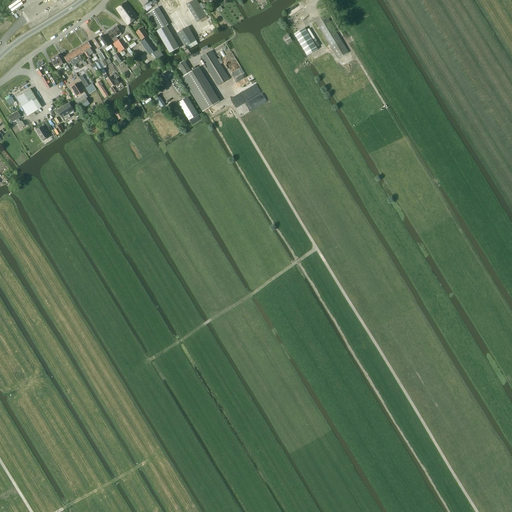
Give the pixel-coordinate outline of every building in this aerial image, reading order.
[(172,0),(162,0),(170,13),(177,8),(172,0)] [(194,0),(186,5),(197,22),(206,16),(197,0),(196,0),(194,0)] [(116,9),(128,26),(138,18),(131,9),(126,2),(116,9)] [(148,13),(147,14),(157,32),(165,26),(168,25),(158,7),(148,13)] [(170,15),(176,25),(183,20),(177,10),(170,15)] [(315,23),(323,35),(329,45),(338,59),(349,53),(340,39),(326,16),(315,23)] [(176,25),(180,31),(187,27),(183,20),(176,25)] [(117,40),(115,37),(121,33),(117,26),(108,33),(114,42),(117,40)] [(187,27),(180,31),(177,33),(185,47),(196,41),(187,27)] [(142,28),(136,33),(141,40),(147,36),(142,28)] [(306,30),(305,28),(294,34),(307,56),(318,49),(317,47),(306,30)] [(309,29),(306,30),(317,47),(319,46),(316,41),(315,39),(309,29)] [(104,35),(98,39),(105,49),(111,45),(104,35)] [(284,38),(287,44),(292,41),(288,35),(284,38)] [(97,37),(92,41),(98,49),(99,50),(103,47),(97,37)] [(140,43),(149,55),(158,49),(156,47),(157,47),(156,45),(155,46),(149,37),(140,43)] [(114,44),(120,52),(124,49),(118,41),(114,44)] [(88,42),(83,45),(87,51),(89,56),(91,54),(94,53),(91,48),(88,42)] [(83,45),(78,48),(82,54),(84,52),(86,55),(87,57),(89,56),(87,51),(83,45)] [(78,48),(74,51),(77,57),(80,61),(82,60),(81,58),(80,59),(78,56),(82,54),(78,48)] [(159,49),(151,54),(156,61),(164,55),(159,49)] [(74,51),(69,54),(73,60),(75,64),(77,63),(80,61),(77,57),(74,51)] [(200,57),(218,86),(229,79),(212,51),(208,53),(200,57)] [(118,52),(113,55),(116,59),(119,63),(123,61),(121,57),(118,52)] [(73,60),(69,54),(64,57),(68,63),(69,64),(71,63),(72,63),(73,65),(75,64),(73,60)] [(54,58),(50,60),(55,68),(59,65),(60,66),(63,64),(63,63),(58,55),(58,56),(57,55),(54,57),(54,58)] [(97,65),(100,71),(101,71),(103,69),(104,69),(99,61),(96,63),(97,65)] [(177,65),(184,76),(191,72),(184,61),(177,65)] [(182,78),(203,111),(204,111),(219,102),(198,68),(184,77),(182,78)] [(108,78),(106,79),(111,87),(114,86),(119,82),(116,79),(113,81),(111,76),(108,78)] [(99,81),(97,83),(106,98),(109,96),(99,81)] [(78,83),(71,88),(77,97),(77,96),(78,99),(75,101),(78,106),(82,104),(85,107),(90,104),(86,98),(88,97),(84,92),(78,83)] [(85,88),(89,95),(96,90),(92,84),(85,88)] [(29,89),(16,98),(21,107),(35,98),(29,89)] [(159,97),(155,99),(161,109),(166,106),(159,97)] [(188,97),(178,103),(189,121),(198,115),(188,97)] [(35,98),(21,107),(27,117),(41,107),(35,98)] [(58,111),(64,121),(70,117),(68,114),(74,111),(69,103),(58,111)] [(17,112),(8,117),(11,123),(15,120),(17,123),(20,122),(18,119),(20,117),(17,112)] [(90,129),(93,135),(105,127),(101,121),(90,129)] [(36,130),(43,141),(49,137),(42,126),(36,130)]
